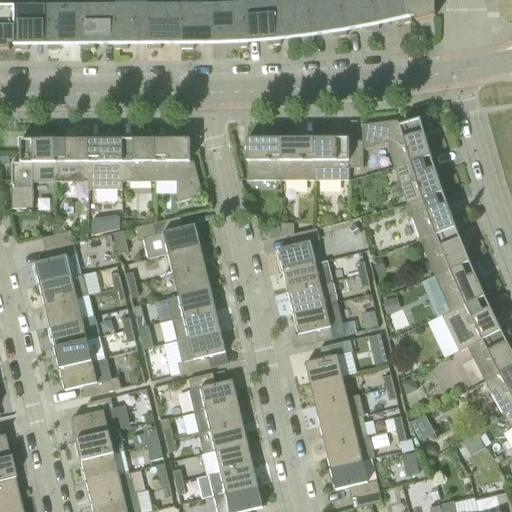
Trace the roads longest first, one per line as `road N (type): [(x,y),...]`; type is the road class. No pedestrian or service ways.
road 1 (residential): [(207,92),(302,511)]
road 2 (residential): [(0,242),(64,511)]
road 3 (tertiary): [(207,92),(346,86),(464,68)]
road 4 (tertiary): [(0,95),(207,92)]
road 5 (residential): [(511,250),(490,196),(464,68)]
